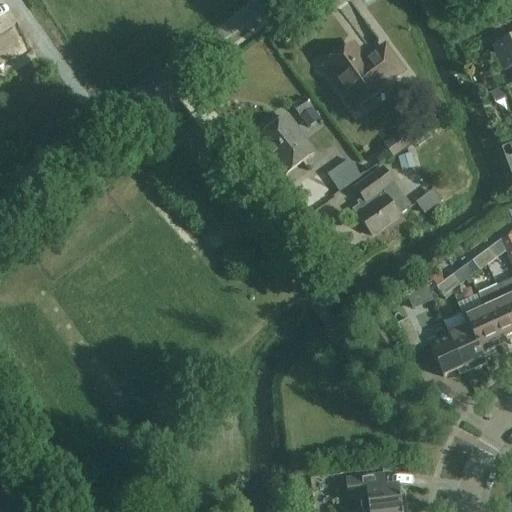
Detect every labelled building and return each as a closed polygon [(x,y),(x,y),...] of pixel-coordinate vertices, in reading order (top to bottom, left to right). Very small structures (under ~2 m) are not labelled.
[(0,67),(4,66),(3,65),(14,59),(14,60),(29,51),(17,30),(2,39),(1,36),(0,36),(0,67)] [(511,68),(511,37),(491,48),(503,73),(511,68)] [(365,63),(352,45),(325,66),(356,109),(384,89),(382,86),(402,71),(385,48),(365,63)] [(320,120),(312,109),(305,97),(292,105),(299,117),(308,128),(320,120)] [(313,154),(285,118),(257,140),(284,176),(313,154)] [(377,131),(387,146),(405,135),(395,120),(377,131)] [(360,178),(348,161),(326,176),(338,193),(360,178)] [(353,210),(371,236),(410,208),(392,184),(382,169),(355,189),(364,202),(353,210)] [(511,237),(502,243),(511,264),(511,237)] [(488,250),(480,256),(487,266),(495,260),(505,252),(500,241),(488,250)] [(480,256),(465,267),(470,278),(487,266),(480,256)] [(451,292),(470,278),(465,267),(444,282),(451,292)] [(443,298),(451,292),(444,282),(436,288),(443,298)] [(478,295),(483,306),(501,346),(507,343),(505,338),(511,334),(511,318),(502,297),(497,286),(478,295)] [(511,318),(511,292),(502,297),(511,318)] [(479,350),(482,355),(501,346),(483,306),(463,315),(467,325),(468,325),(478,350),(479,350)] [(411,355),(423,350),(409,319),(397,325),(411,355)] [(486,364),(482,355),(479,350),(478,350),(468,325),(467,325),(448,334),(463,368),(465,367),(468,373),(486,364)] [(371,336),(386,355),(395,349),(380,329),(371,336)] [(443,378),(463,368),(448,334),(428,343),(443,378)] [(374,511),(406,508),(405,495),(400,496),(398,487),(384,488),(383,475),(346,479),(349,502),(360,501),(361,511),(374,511)]
